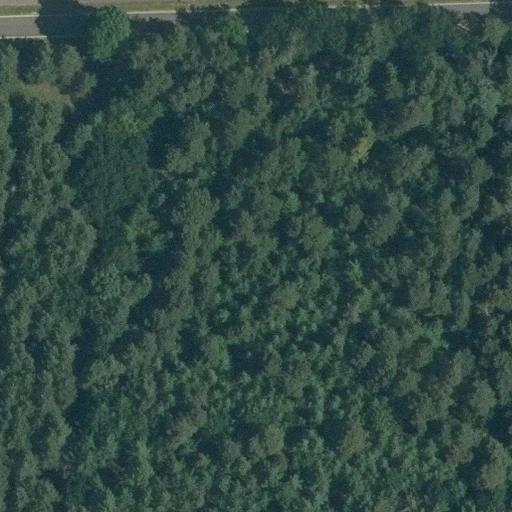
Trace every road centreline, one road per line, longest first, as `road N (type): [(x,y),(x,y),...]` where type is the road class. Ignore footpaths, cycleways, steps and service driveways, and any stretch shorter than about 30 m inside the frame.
road 1 (tertiary): [(0,29),(511,18)]
road 2 (track): [(54,511),(74,371),(98,27)]
road 3 (track): [(63,437),(317,511)]
